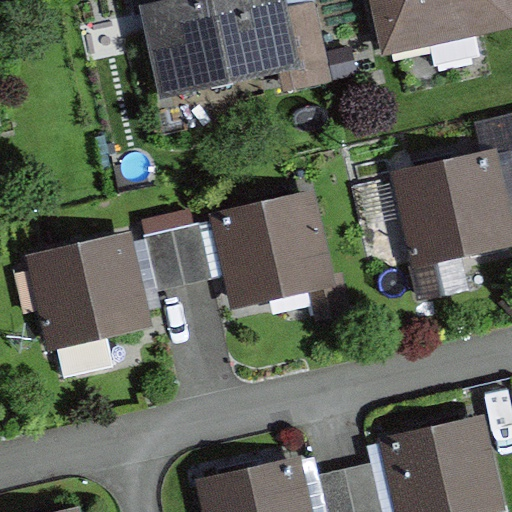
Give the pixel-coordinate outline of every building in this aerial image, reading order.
[(279,0),(224,0),(136,21),(156,106),(264,80),(269,102),(328,88),(311,19),(286,25),(279,0)] [(511,0),(378,0),(389,43),(511,14),(511,0)] [(511,159),(495,164),(508,217),(511,215),(511,159)] [(511,254),(511,232),(508,217),(495,164),(396,189),(419,278),(511,254)] [(205,222),(208,236),(221,291),(226,314),(328,291),(308,199),(205,222)] [(180,300),(221,291),(208,236),(167,245),(180,300)] [(155,355),(144,308),(131,253),(129,241),(19,266),(45,380),(155,355)] [(131,253),(144,308),(180,300),(167,245),(131,253)] [(504,511),(487,430),(379,452),(391,511),(504,511)] [(308,511),(299,469),(197,492),(201,511),(308,511)] [(380,511),(372,474),(348,479),(355,511),(380,511)] [(355,511),(348,479),(322,485),(327,511),(355,511)]
